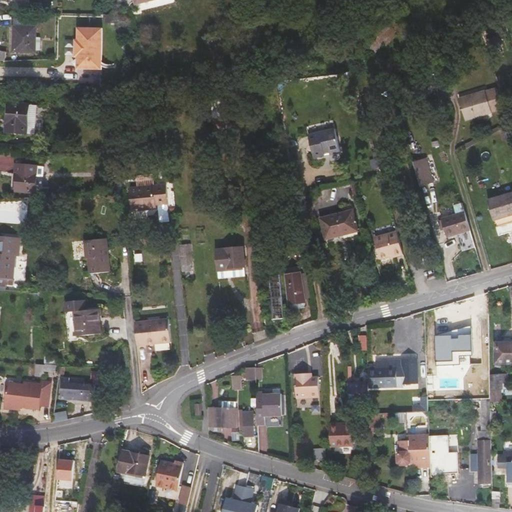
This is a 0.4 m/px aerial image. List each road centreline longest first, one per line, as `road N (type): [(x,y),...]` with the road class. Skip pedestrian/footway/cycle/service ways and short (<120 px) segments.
road 1 (residential): [(147,415),(175,388),(266,348),(511,274)]
road 2 (residential): [(147,415),(269,465),(453,511)]
road 3 (unknown): [(313,331),(304,165)]
road 4 (residential): [(0,441),(147,415)]
